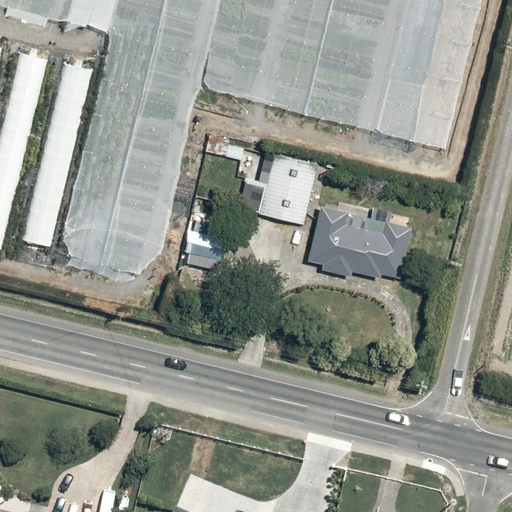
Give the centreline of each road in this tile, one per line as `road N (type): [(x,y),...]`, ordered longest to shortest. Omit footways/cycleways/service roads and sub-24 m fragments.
road 1 (secondary): [(437,439),(0,333)]
road 2 (residential): [(437,439),(511,111)]
